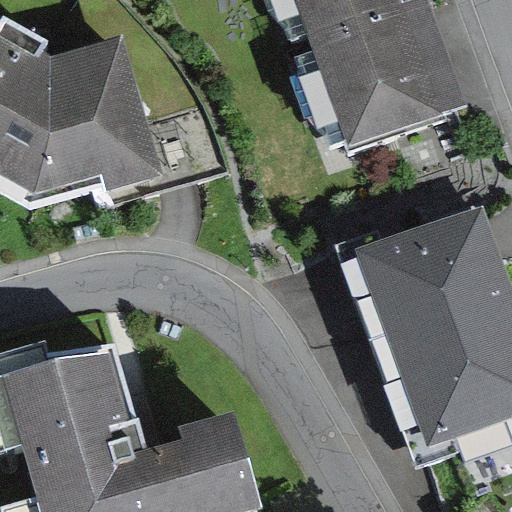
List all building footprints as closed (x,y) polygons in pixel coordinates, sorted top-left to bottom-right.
[(420,6),(418,0),(304,0),(319,42),(420,6)] [(456,105),(420,6),(319,42),(355,141),(456,105)] [(0,165),(44,190),(141,166),(111,38),(60,50),(0,11),(0,165)] [(511,281),(483,202),(356,247),(425,439),(511,408),(511,281)] [(141,322),(0,363),(0,442),(49,428),(65,485),(0,503),(2,511),(288,511),(262,422),(178,446),(141,322)] [(498,511),(487,498),(468,511),(498,511)]
